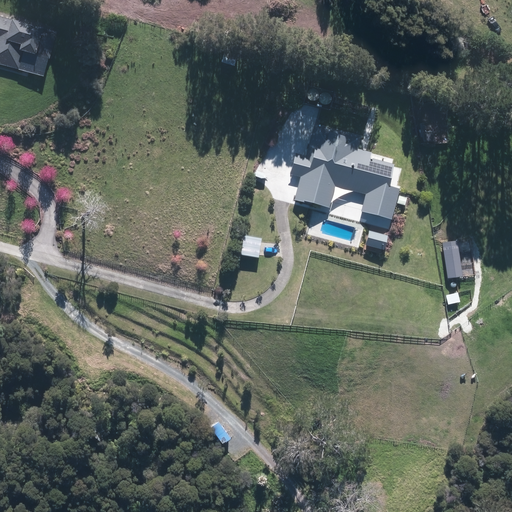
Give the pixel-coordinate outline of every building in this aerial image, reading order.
[(56,32),(0,16),(0,65),(43,77),(56,32)] [(226,49),(221,62),(233,67),(238,53),(226,49)] [(444,122),(420,121),(420,141),(444,142),(444,122)] [(359,136),(312,124),(304,156),(294,153),(289,173),(299,176),(292,200),(328,209),(334,187),(363,194),(358,211),(391,220),(395,204),(403,206),(406,197),(397,195),(399,189),(386,185),(392,164),(369,158),(370,152),(356,149),(359,136)] [(386,235),(367,231),(364,246),(383,250),(386,235)] [(441,294),(445,307),(460,304),(456,290),(441,294)]
